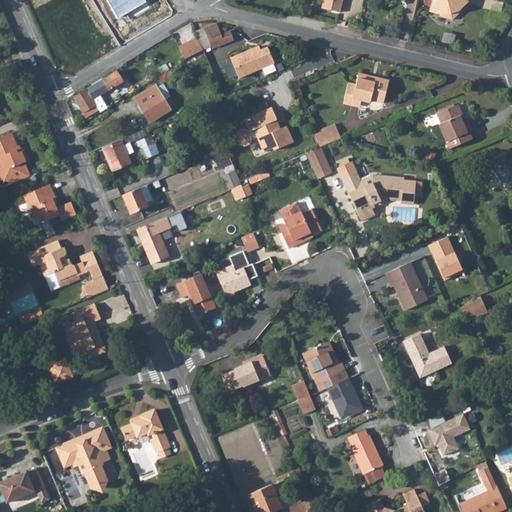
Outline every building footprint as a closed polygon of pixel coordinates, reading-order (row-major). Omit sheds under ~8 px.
[(107,0),(118,18),(148,2),(146,0),(107,0)] [(321,0),(319,9),(338,13),(340,0),(321,0)] [(450,11),(458,7),(461,10),(467,1),(466,0),(431,0),(428,13),(441,16),(442,13),(450,11)] [(466,0),(467,1),(461,10),(469,2),(468,0),(466,0)] [(440,18),(455,22),(463,13),(461,10),(458,7),(450,11),(442,13),(441,16),(440,18)] [(229,28),(220,31),(217,24),(205,29),(213,48),(234,40),(229,28)] [(202,50),(195,39),(178,49),(186,60),(198,53),(202,50)] [(275,64),(269,48),(258,53),(255,48),(230,59),(239,79),(275,64)] [(165,84),(176,77),(171,70),(160,77),(164,84),(165,84)] [(126,82),(119,72),(74,99),(88,119),(100,110),(102,113),(109,109),(102,97),(126,82)] [(377,80),(376,83),(358,80),(357,86),(350,85),(346,99),(388,81),(377,80)] [(353,102),(353,99),(371,102),(371,101),(384,103),(389,82),(388,81),(346,99),(346,101),(353,102)] [(156,86),(137,98),(151,123),(171,110),(166,101),(172,97),(165,84),(164,84),(158,88),(156,86)] [(440,126),(452,150),(473,142),(469,134),(473,132),(469,120),(467,121),(459,105),(438,115),(443,125),(440,126)] [(267,106),(253,112),(256,119),(270,112),(267,106)] [(256,119),(245,124),(250,135),(249,135),(244,133),(239,135),(237,140),(241,148),(246,150),(250,148),(252,143),(258,141),(265,155),(274,151),(274,153),(294,144),(287,128),(278,132),(274,124),(277,122),(273,111),(270,112),(256,119)] [(431,125),(440,122),(438,114),(429,117),(431,125)] [(341,140),(336,128),(316,138),(320,149),(341,140)] [(16,134),(0,140),(0,160),(1,162),(4,161),(8,171),(0,174),(0,175),(5,188),(35,176),(29,163),(30,162),(26,153),(21,155),(19,150),(22,149),(16,134)] [(138,140),(135,134),(130,136),(132,143),(138,140)] [(159,154),(152,138),(138,145),(145,161),(159,154)] [(132,163),(122,142),(104,150),(114,171),(132,163)] [(487,156),(505,186),(511,182),(511,155),(506,145),(487,156)] [(333,175),(320,149),(307,155),(319,182),(333,175)] [(403,201),(403,203),(415,204),(417,196),(423,196),(423,183),(405,181),(405,179),(373,176),(362,181),(353,161),(338,168),(364,223),(377,217),(373,209),(376,208),(374,205),(386,200),(403,201)] [(241,186),(240,184),(234,172),(222,177),(229,191),(241,186)] [(31,210),(35,219),(42,216),(46,223),(64,216),(57,199),(60,197),(54,184),(27,195),(34,209),(31,210)] [(147,207),(146,203),(153,200),(146,186),(123,196),(132,214),(147,207)] [(246,199),(241,186),(229,191),(234,204),(246,199)] [(310,196),(299,200),(303,211),(315,207),(310,196)] [(376,208),(387,203),(386,200),(374,205),(376,208)] [(314,235),(323,230),(314,209),(303,214),(301,212),(298,203),(281,210),(284,220),(286,224),(278,228),(288,250),(309,240),(315,237),(314,235)] [(274,212),(279,225),(285,223),(280,210),(274,212)] [(176,226),(172,216),(162,220),(166,231),(176,226)] [(169,255),(160,233),(166,231),(162,220),(138,231),(153,262),(169,255)] [(466,233),(462,222),(450,227),(455,237),(466,233)] [(259,246),(252,231),(241,237),(247,251),(259,246)] [(85,275),(91,273),(86,262),(75,266),(73,261),(71,262),(69,256),(71,255),(69,249),(64,250),(61,243),(31,254),(37,269),(45,266),(49,278),(58,274),(61,283),(74,277),(76,282),(77,284),(82,282),(85,275)] [(86,262),(91,273),(94,272),(92,266),(100,263),(95,250),(84,255),(86,262)] [(232,264),(215,270),(226,297),(251,286),(248,278),(257,276),(252,263),(248,265),(242,251),(229,257),(232,264)] [(397,286),(408,309),(431,299),(413,261),(389,272),(395,287),(397,286)] [(94,272),(98,283),(106,279),(100,263),(92,266),(94,272)] [(270,267),(261,270),(263,275),(272,272),(270,267)] [(185,296),(195,318),(214,309),(198,275),(173,286),(179,299),(185,296)] [(478,311),(474,303),(465,306),(469,316),(478,311)] [(96,348),(100,356),(110,352),(97,323),(102,320),(97,306),(75,315),(78,323),(67,327),(70,337),(68,342),(74,354),(79,356),(85,354),(89,356),(92,350),(96,348)] [(23,321),(26,328),(40,322),(37,315),(23,321)] [(411,338),(422,333),(418,324),(407,329),(411,338)] [(431,353),(422,333),(411,338),(406,341),(422,378),(454,363),(447,346),(431,353)] [(347,370),(343,362),(341,362),(337,354),(333,356),(327,344),(304,354),(317,384),(319,383),(322,391),(327,389),(337,385),(333,376),(345,371),(347,370)] [(94,359),(100,356),(96,348),(92,350),(89,356),(94,359)] [(57,384),(105,364),(103,358),(72,371),(67,359),(50,366),(57,384)] [(244,387),(245,390),(273,377),(264,358),(237,370),(238,372),(230,375),(236,391),(244,387)] [(345,371),(333,376),(337,385),(349,379),(345,371)] [(337,385),(327,389),(339,418),(362,409),(349,379),(337,385)] [(312,395),(305,380),(295,385),(302,399),(312,395)] [(319,410),(312,395),(302,399),(308,414),(319,410)] [(174,450),(169,437),(166,438),(164,433),(166,432),(164,425),(158,411),(144,417),(144,419),(133,424),(134,426),(123,431),(128,442),(139,438),(139,440),(152,434),(153,437),(156,436),(159,441),(156,442),(161,455),(162,455),(172,450),(174,450)] [(470,428),(463,413),(427,429),(434,446),(437,444),(442,455),(458,447),(453,436),(470,428)] [(372,435),(369,436),(366,429),(349,437),(352,444),(350,445),(364,475),(381,467),(376,455),(380,453),(372,435)] [(78,442),(59,450),(66,466),(74,462),(76,467),(77,468),(82,466),(86,476),(88,475),(94,490),(110,483),(104,469),(106,469),(105,465),(112,462),(108,452),(113,450),(105,430),(85,438),(87,443),(80,446),(78,442)] [(165,462),(175,458),(172,450),(162,455),(165,462)] [(381,467),(385,465),(380,453),(376,455),(381,467)] [(491,493),(463,506),(465,511),(501,511),(510,508),(490,465),(480,469),(491,493)] [(29,473),(1,486),(3,492),(0,493),(0,507),(8,504),(9,506),(38,493),(47,489),(39,471),(30,475),(29,473)] [(110,483),(94,490),(104,491),(110,483)] [(275,511),(287,507),(277,483),(252,494),(260,511),(275,511)] [(44,506),(52,502),(47,489),(38,493),(44,506)] [(420,496),(417,489),(405,495),(410,505),(394,511),(393,511),(388,510),(383,499),(369,505),(371,511),(427,511),(425,507),(420,496)] [(319,508),(312,491),(302,496),(305,502),(292,509),(293,511),(312,511),(320,509),(319,508)] [(427,492),(420,496),(425,507),(432,504),(427,492)]
